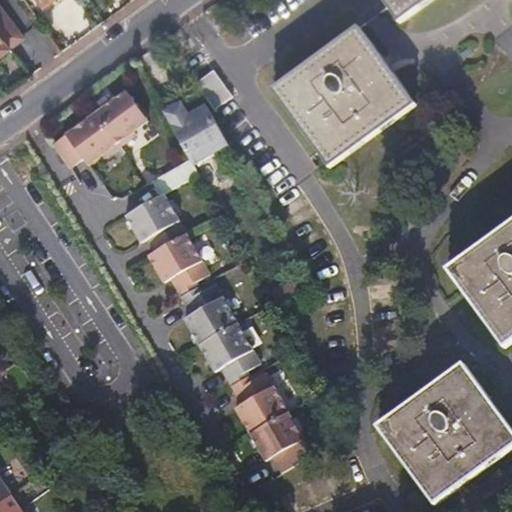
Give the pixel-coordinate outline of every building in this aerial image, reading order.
[(383,0),(401,23),(432,0),(383,0)] [(0,34),(11,49),(24,39),(7,16),(0,21),(0,34)] [(273,90),(330,167),(417,105),(360,26),(273,90)] [(48,42),(52,39),(47,33),(43,36),(48,42)] [(0,57),(11,49),(0,34),(0,57)] [(59,57),(62,54),(52,39),(48,42),(59,57)] [(0,61),(13,52),(11,49),(0,57),(0,61)] [(197,85),(215,112),(234,98),(215,72),(197,85)] [(127,91),(54,145),(71,169),(84,160),(89,166),(103,155),(105,158),(137,135),(135,132),(149,121),(145,115),(127,91)] [(165,113),(191,160),(195,165),(222,150),(229,146),(207,107),(194,114),(187,112),(182,103),(165,113)] [(226,159),(234,155),(229,146),(222,150),(226,159)] [(153,182),(161,196),(166,194),(200,175),(195,165),(191,160),(153,182)] [(166,194),(161,196),(127,216),(136,232),(142,243),(149,239),(156,252),(150,256),(159,272),(165,283),(172,280),(182,298),(192,316),(186,320),(192,330),(201,346),(210,362),(216,373),(222,369),(233,387),(243,406),(236,409),(242,420),(251,436),(261,452),(267,463),(273,459),(282,475),(314,457),(290,414),(267,374),(253,382),(251,377),(248,372),(262,365),(239,324),(217,285),(203,293),(200,288),(197,283),(211,275),(189,236),(188,234),(166,194)] [(511,220),(447,268),(503,346),(511,339),(511,220)] [(300,273),(267,293),(276,308),(309,288),(300,273)] [(378,426),(436,503),(511,446),(511,427),(464,362),(378,426)] [(0,511),(14,503),(15,503),(0,479),(0,511)] [(19,511),(14,503),(0,511),(19,511)]
